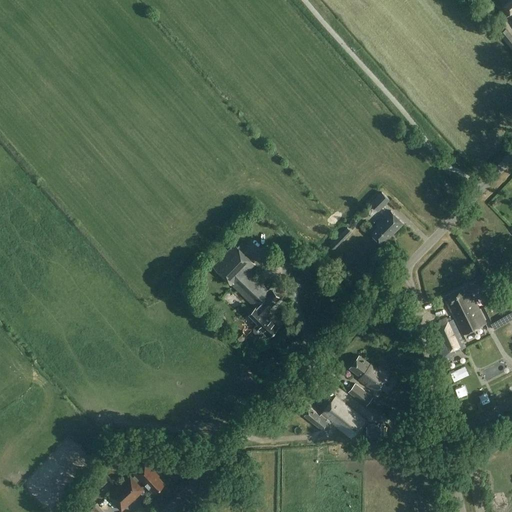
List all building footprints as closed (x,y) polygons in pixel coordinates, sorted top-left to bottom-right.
[(505,17),(511,11),(511,0),(498,0),(494,3),(505,17)] [(500,34),(511,49),(511,35),(506,29),(500,34)] [(382,191),(371,203),(379,211),(390,199),(382,191)] [(392,235),(404,223),(391,211),(376,226),(377,227),(371,233),(381,243),(391,233),(392,235)] [(347,227),(330,245),(335,249),(352,232),(347,227)] [(341,251),(356,234),(353,231),(338,248),(341,251)] [(263,331),(269,337),(279,326),(265,313),(278,299),(272,292),(269,294),(248,271),(255,264),(235,244),(213,266),(255,308),(250,313),(260,322),(257,325),(254,329),(254,331),(257,335),(260,335),(263,331)] [(469,284),(473,291),(480,288),(476,280),(469,284)] [(463,334),(485,323),(472,295),(469,296),(464,286),(444,296),(463,334)] [(462,351),(454,334),(460,331),(454,318),(452,319),(450,316),(447,318),(447,317),(434,323),(438,332),(429,336),(432,342),(436,340),(445,358),(462,351)] [(376,392),(389,374),(379,366),(377,369),(359,355),(349,368),(361,377),(359,379),(376,392)] [(491,386),(511,375),(511,372),(508,364),(485,375),(491,386)] [(366,405),(372,397),(355,384),(349,392),(366,405)] [(351,438),(365,420),(335,396),(320,416),(310,408),(304,415),(321,429),(329,420),(351,438)] [(428,397),(416,400),(420,419),(432,417),(428,397)] [(367,425),(368,438),(387,437),(386,435),(392,435),(391,425),(386,426),(385,423),(367,425)] [(242,471),(249,464),(243,459),(236,466),(242,471)] [(164,484),(157,478),(160,475),(147,461),(133,474),(134,475),(131,478),(129,476),(107,497),(120,511),(143,489),(142,488),(146,485),(153,494),(164,484)] [(361,463),(353,463),(354,472),(362,471),(361,463)] [(89,508),(91,511),(106,511),(98,501),(89,508)]
